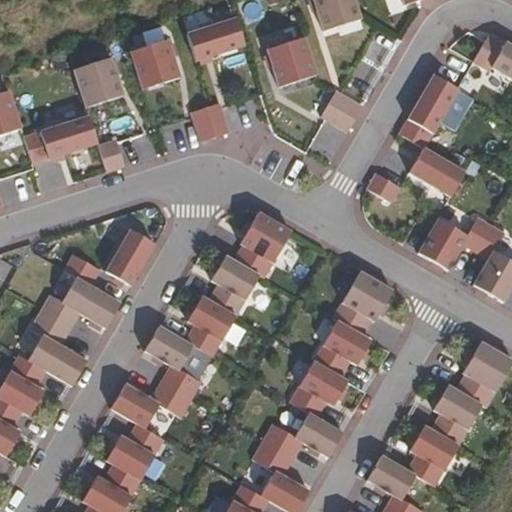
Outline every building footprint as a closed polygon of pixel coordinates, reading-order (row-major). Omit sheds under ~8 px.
[(361,21),(354,0),(312,0),(313,1),(317,12),(323,33),(361,21)] [(212,58),(244,47),(236,19),(187,35),(196,63),(200,62),(212,58)] [(511,81),(511,47),(490,35),(473,63),(490,73),(492,70),(511,81)] [(316,77),(304,39),(267,51),(268,56),(272,67),(279,89),(316,77)] [(170,46),(168,41),(130,53),(142,91),(180,79),(173,58),(170,46)] [(113,65),(111,59),(74,72),(86,109),(123,97),(118,80),(113,65)] [(122,79),(117,63),(113,65),(118,80),(122,79)] [(424,150),(458,91),(433,77),(415,107),(410,117),(399,135),(423,149),(424,150)] [(0,136),(21,130),(9,92),(0,95),(0,136)] [(336,92),(328,105),(355,121),(363,108),(336,92)] [(229,134),(220,105),(205,109),(215,139),(229,134)] [(321,118),(348,134),(355,121),(328,105),(321,118)] [(410,117),(415,107),(412,105),(409,110),(406,115),(410,117)] [(215,139),(205,109),(191,114),(201,144),(215,139)] [(97,145),(88,117),(24,138),(33,166),(53,159),(64,156),(97,145)] [(125,168),(116,141),(98,147),(107,174),(125,168)] [(450,198),(465,174),(424,150),(423,149),(420,155),(415,164),(409,174),(450,198)] [(415,164),(420,155),(416,153),(414,158),(411,162),(415,164)] [(391,204),(400,189),(376,175),(367,190),(391,204)] [(263,279),(291,233),(258,214),(252,225),(245,237),(240,245),(243,247),(234,262),(259,277),(263,279)] [(467,237),(438,220),(418,255),(448,272),(463,246),(476,254),(491,227),(478,219),(467,237)] [(245,237),(252,225),(248,223),(241,235),(245,237)] [(503,304),(511,289),(511,263),(494,253),(505,235),(491,227),(476,254),(488,261),(473,287),(478,290),(488,295),(503,304)] [(130,288),(154,246),(130,232),(105,274),(116,280),(124,285),(130,288)] [(91,288),(100,272),(73,256),(64,272),(76,279),(91,288)] [(236,318),(259,277),(234,262),(225,257),(221,265),(215,274),(211,282),(218,286),(209,302),(236,318)] [(215,274),(221,265),(218,263),(212,272),(215,274)] [(443,269),(434,264),(432,267),(441,273),(443,269)] [(386,304),(392,292),(360,273),(333,320),(337,322),(363,337),(372,322),(374,323),(379,315),(386,304)] [(106,330),(120,305),(91,288),(76,279),(62,303),(51,296),(40,314),(70,331),(80,315),(91,322),(102,328),(106,330)] [(124,285),(116,280),(114,283),(122,288),(124,285)] [(488,295),(478,290),(476,293),(486,299),(488,295)] [(212,358),(236,318),(209,302),(202,298),(198,305),(192,315),(187,323),(194,327),(185,343),(210,357),(212,358)] [(192,315),(198,305),(194,303),(188,313),(192,315)] [(382,317),(389,306),(386,304),(379,315),(382,317)] [(72,354),(61,347),(70,331),(40,314),(30,331),(42,338),(28,362),(46,372),(72,388),(87,362),(83,360),(72,354)] [(102,328),(91,322),(89,325),(100,331),(102,328)] [(367,349),(371,342),(363,337),(337,322),(314,363),(340,379),(350,363),(357,367),(361,359),(367,349)] [(210,357),(185,343),(159,328),(145,352),(154,357),(163,363),(171,367),(161,384),(191,401),(201,384),(196,381),(210,357)] [(487,409),(511,366),(511,361),(482,344),(463,375),(466,377),(457,392),(482,407),(487,409)] [(365,361),(370,351),(367,349),(361,359),(365,361)] [(85,357),(74,351),(72,354),(83,360),(85,357)] [(468,367),(475,355),(471,353),(465,365),(468,367)] [(40,400),(44,392),(37,388),(46,372),(28,362),(19,357),(0,389),(0,400),(22,413),(29,417),(34,410),(40,400)] [(163,363),(154,357),(152,361),(161,366),(163,363)] [(343,390),(347,383),(340,379),(314,363),(290,404),(309,415),(317,419),(326,403),(333,407),(338,399),(343,390)] [(145,430),(158,407),(180,419),(191,401),(161,384),(151,401),(144,396),(134,391),(125,386),(111,410),(145,430)] [(146,393),(136,387),(134,391),(144,396),(146,393)] [(458,447),(482,407),(457,392),(448,387),(444,395),(438,404),(434,412),(441,416),(432,432),(458,447)] [(341,401),(347,392),(343,390),(338,399),(341,401)] [(438,404),(444,395),(441,393),(435,402),(438,404)] [(16,441),(20,433),(13,429),(22,413),(0,400),(0,454),(6,458),(10,450),(16,441)] [(37,412),(43,402),(40,400),(34,410),(37,412)] [(328,459),(343,435),(309,415),(295,438),(273,426),(263,443),(292,461),(302,444),(310,448),(319,454),(328,459)] [(140,482),(164,441),(145,430),(123,417),(114,433),(121,437),(106,462),(140,482)] [(435,488),(458,447),(432,432),(425,428),(421,435),(415,445),(410,452),(417,457),(408,473),(416,477),(435,488)] [(415,445),(421,435),(417,433),(412,443),(415,445)] [(14,452),(19,443),(16,441),(10,450),(14,452)] [(110,454),(116,445),(113,443),(107,452),(110,454)] [(290,482),(283,477),(292,461),(263,443),(252,461),(274,474),(261,497),(285,511),(297,511),(309,492),(300,487),(290,482)] [(319,454),(310,448),(308,452),(317,458),(319,454)] [(421,511),(402,501),(416,477),(408,473),(381,457),(367,482),(377,488),(387,493),(393,497),(384,511),(421,511)] [(98,511),(122,511),(140,482),(106,462),(99,458),(90,474),(97,478),(82,503),(98,511)] [(302,484),(292,478),(290,482),(300,487),(302,484)] [(87,495),(92,486),(89,484),(83,493),(87,495)] [(262,511),(268,502),(261,497),(242,487),(226,511),(262,511)] [(385,497),(387,493),(377,488),(375,491),(385,497)] [(98,511),(82,503),(75,499),(67,511),(98,511)]
